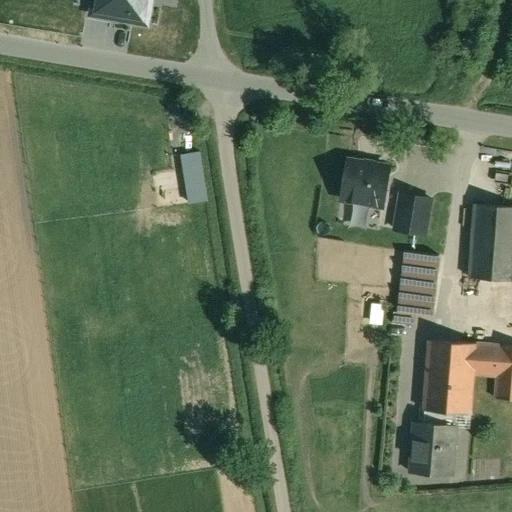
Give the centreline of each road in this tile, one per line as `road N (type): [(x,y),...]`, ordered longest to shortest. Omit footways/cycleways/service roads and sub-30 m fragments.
road 1 (unclassified): [(285,511),(217,81)]
road 2 (unclassified): [(217,81),(511,128)]
road 3 (unclassified): [(0,53),(217,81)]
